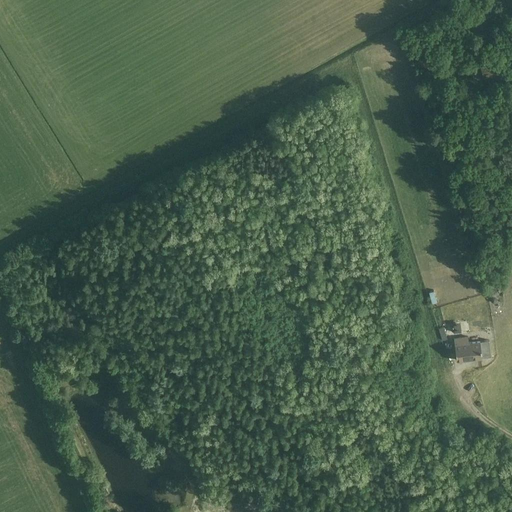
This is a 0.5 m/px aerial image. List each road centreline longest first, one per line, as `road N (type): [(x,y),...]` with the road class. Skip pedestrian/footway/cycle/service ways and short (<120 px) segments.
road 1 (track): [(0,250),(345,69),(444,383),(486,422)]
road 2 (track): [(90,511),(0,318)]
